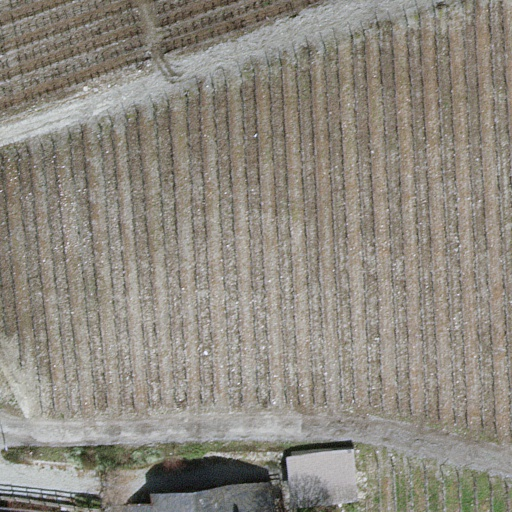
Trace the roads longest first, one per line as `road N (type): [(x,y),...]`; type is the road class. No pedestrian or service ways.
road 1 (track): [(511,474),(363,434),(0,430)]
road 2 (track): [(401,0),(0,136)]
